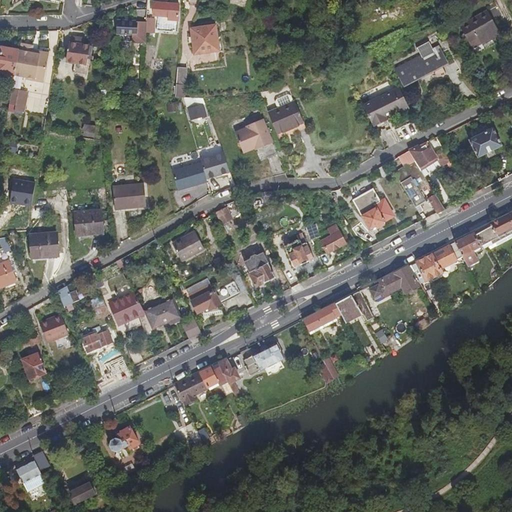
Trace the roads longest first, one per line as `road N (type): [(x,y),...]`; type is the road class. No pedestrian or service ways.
road 1 (residential): [(0,319),(253,186),(337,182),(511,92)]
road 2 (tertiary): [(0,451),(208,350)]
road 3 (tertiary): [(337,284),(511,195)]
road 4 (tertiary): [(337,284),(295,295),(208,350)]
road 5 (tertiary): [(208,350),(259,333),(337,284)]
road 6 (residential): [(0,22),(68,21),(132,0)]
